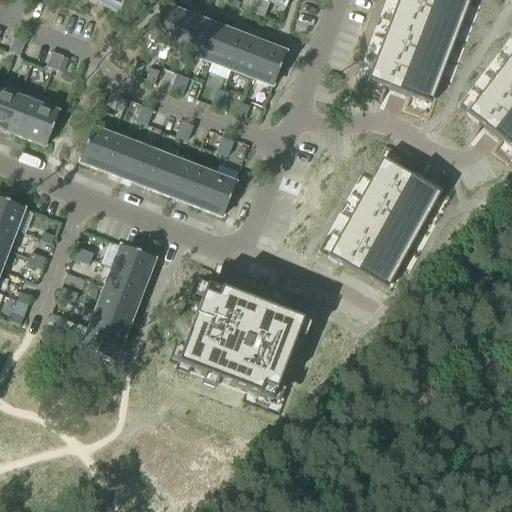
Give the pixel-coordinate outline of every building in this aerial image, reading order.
[(93,0),(92,5),(118,15),(123,0),(125,0),(139,5),(140,0),(93,0)] [(247,0),(243,12),(253,15),(258,0),(247,0)] [(258,0),(253,15),(263,19),(269,4),(284,10),(288,0),(258,0)] [(460,0),(394,0),(364,84),(397,96),(429,108),(468,3),(460,0)] [(169,50),(182,16),(161,8),(148,42),(169,50)] [(182,16),(169,50),(190,58),(202,24),(182,16)] [(202,24),(190,58),(210,66),(222,32),(202,24)] [(230,73),(243,40),(222,32),(210,66),(230,73)] [(13,40),(10,47),(21,52),(24,44),(13,40)] [(243,40),(230,73),(250,81),(263,48),(243,40)] [(10,47),(7,54),(19,59),(21,52),(10,47)] [(263,48),(250,81),(271,89),(284,56),(263,48)] [(511,53),(463,117),(491,138),(511,154),(511,53)] [(51,55),(48,62),(59,66),(62,59),(51,55)] [(59,66),(56,73),(62,75),(67,61),(62,59),(59,66)] [(48,62),(45,69),(56,73),(59,66),(48,62)] [(150,72),(145,83),(153,86),(157,74),(150,72)] [(172,85),(183,89),(186,82),(175,77),(172,85)] [(2,84),(0,89),(0,132),(5,135),(21,92),(2,84)] [(180,97),(183,89),(172,85),(169,93),(180,97)] [(24,142),(40,99),(21,92),(5,135),(24,142)] [(213,100),(224,105),(227,97),(216,93),(213,100)] [(40,99),(24,142),(44,150),(60,107),(40,99)] [(122,115),(126,102),(119,100),(115,112),(122,115)] [(221,113),(224,105),(213,100),(210,108),(221,113)] [(240,106),(236,117),(243,120),(247,108),(240,106)] [(137,116),(149,120),(152,112),(141,108),(137,116)] [(146,128),(149,120),(137,116),(134,124),(146,128)] [(178,131),(189,136),(192,127),(181,123),(178,131)] [(98,172),(99,168),(111,136),(92,129),(78,165),(98,172)] [(186,144),(189,136),(178,131),(175,139),(186,144)] [(119,181),(120,176),(132,145),(111,136),(99,168),(98,172),(119,181)] [(219,147),(230,151),(233,143),(222,139),(219,147)] [(139,189),(141,184),(153,153),(132,145),(120,176),(119,181),(139,189)] [(227,160),(230,151),(219,147),(215,155),(227,160)] [(160,196),(161,192),(174,161),(153,153),(141,184),(139,189),(160,196)] [(380,160),(326,259),(386,292),(441,194),(410,177),(380,160)] [(180,204),(182,200),(194,169),(174,161),(161,192),(160,196),(180,204)] [(201,212),(203,208),(215,177),(194,169),(182,200),(180,204),(189,208),(201,212)] [(201,212),(221,220),(235,184),(215,177),(203,208),(201,212)] [(0,226),(14,232),(22,212),(0,203),(0,226)] [(0,250),(6,253),(14,232),(0,226),(0,250)] [(42,235),(39,242),(51,247),(53,240),(42,235)] [(111,270),(145,283),(153,262),(119,249),(111,270)] [(80,264),(84,253),(77,250),(72,262),(80,264)] [(84,253),(80,264),(87,267),(92,256),(84,253)] [(33,269),(37,258),(30,255),(25,266),(33,269)] [(37,258),(33,269),(40,272),(44,261),(37,258)] [(136,304),(145,283),(111,270),(103,292),(136,304)] [(204,289),(173,370),(269,407),(300,326),(204,289)] [(64,305),(69,294),(61,291),(57,302),(64,305)] [(96,311),(129,324),(136,304),(103,292),(96,311)] [(69,294),(64,305),(72,308),(76,297),(69,294)] [(19,296),(16,303),(27,307),(30,300),(19,296)] [(121,343),(129,324),(96,311),(88,331),(121,343)] [(11,316),(8,323),(19,328),(22,320),(11,316)] [(46,329),(44,337),(55,341),(58,334),(46,329)] [(115,360),(121,343),(88,331),(80,352),(113,365),(115,360)]
